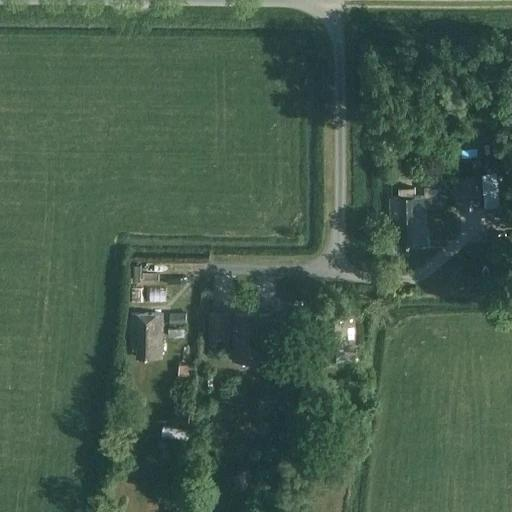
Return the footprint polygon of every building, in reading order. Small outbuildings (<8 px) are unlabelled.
[(472,160),(473,169),(481,169),(480,160),(472,160)] [(483,172),(488,203),(501,201),(496,170),(483,172)] [(455,176),(458,208),(483,206),(480,173),(455,176)] [(426,199),(426,207),(426,209),(441,209),(440,185),(425,186),(426,199)] [(399,200),(416,199),(415,187),(398,187),(399,200)] [(426,209),(426,207),(426,199),(416,199),(399,200),(391,200),(393,240),(401,240),(401,246),(427,245),(426,209)] [(349,351),(357,351),(356,310),(319,311),(319,333),(298,333),(299,373),(309,373),(309,365),(311,361),(349,360),(349,351)] [(186,324),(186,313),(171,313),(171,324),(186,324)] [(231,313),(209,313),(208,337),(230,338),(231,313)] [(164,314),(131,314),(131,350),(136,350),(136,357),(163,358),(164,314)] [(271,315),(234,314),(233,360),(263,361),(263,354),(270,354),(271,315)] [(185,336),(185,328),(169,328),(169,337),(185,336)] [(346,382),(347,399),(360,399),(359,381),(346,382)] [(190,407),(174,406),(172,424),(188,425),(190,407)] [(232,467),(239,483),(254,476),(247,461),(232,467)]
